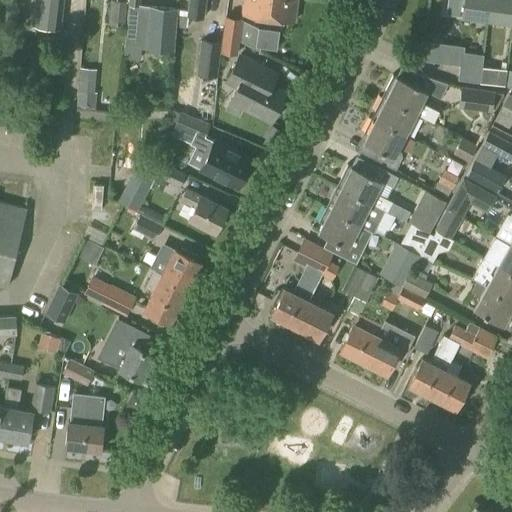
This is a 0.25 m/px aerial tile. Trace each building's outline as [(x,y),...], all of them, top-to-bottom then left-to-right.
[(42,0),(35,0),(31,29),(56,33),(61,3),(42,0)] [(126,2),(110,0),(107,25),(124,26),(126,2)] [(128,0),(128,6),(123,58),(138,59),(139,47),(145,47),(173,50),(177,9),(138,5),(138,0),(128,0)] [(189,0),(187,15),(202,17),(204,0),(189,0)] [(293,22),(296,0),(243,0),(242,14),(293,22)] [(487,18),(489,0),(453,0),(462,1),(460,15),(487,18)] [(511,21),(511,0),(489,0),(487,18),(511,21)] [(259,51),(262,30),(241,20),(241,18),(224,16),(220,52),(236,54),(238,40),(259,51)] [(215,91),(220,42),(199,40),(196,74),(209,76),(207,90),(215,91)] [(480,67),(482,67),(484,54),(461,51),(457,80),(478,83),(480,67)] [(270,121),(284,93),(257,79),(264,67),(240,55),(226,83),(236,88),(233,94),(246,100),(242,107),(270,121)] [(506,70),(482,67),(480,67),(478,83),(504,86),(506,70)] [(415,113),(415,114),(433,123),(439,112),(420,102),(426,92),(396,76),(395,77),(392,75),(381,96),(415,113)] [(496,109),(503,94),(494,93),(494,92),(460,87),(458,108),(491,112),(491,109),(496,109)] [(97,93),(77,91),(76,106),(95,108),(97,93)] [(500,110),(511,116),(511,94),(508,94),(500,110)] [(404,135),(415,114),(415,113),(381,96),(370,118),(404,135)] [(508,129),(511,121),(511,116),(500,110),(494,121),(508,129)] [(203,136),(208,123),(180,111),(173,128),(192,136),(202,140),(203,136)] [(397,148),(404,135),(370,118),(363,132),(367,133),(362,141),(372,146),(367,156),(395,170),(402,157),(400,149),(397,148)] [(511,161),(511,143),(488,131),(481,145),(511,161)] [(202,140),(192,136),(189,144),(195,146),(187,162),(199,168),(197,170),(237,189),(253,157),(213,138),(211,140),(203,136),(202,140)] [(467,162),(476,144),(461,137),(452,154),(467,162)] [(494,153),(478,144),(462,174),(492,192),(501,176),(485,167),(494,153)] [(178,187),(185,173),(162,163),(156,176),(178,187)] [(369,203),(369,204),(387,212),(392,201),(374,193),(380,181),(346,164),(336,186),(369,203)] [(153,179),(133,169),(118,200),(137,210),(139,205),(153,179)] [(448,196),(458,176),(444,169),(434,189),(448,196)] [(93,185),(92,209),(101,210),(103,186),(93,185)] [(325,208),(358,225),(360,225),(372,232),(378,221),(364,214),(369,204),(369,203),(336,186),(325,208)] [(214,233),(227,208),(200,194),(185,187),(178,201),(193,207),(187,219),(214,233)] [(489,210),(496,197),(477,187),(470,200),(489,210)] [(407,222),(410,224),(429,233),(446,202),(424,190),(407,222)] [(446,209),(460,217),(466,207),(451,199),(446,209)] [(0,284),(6,286),(25,208),(0,202),(0,284)] [(137,210),(136,212),(160,224),(163,217),(139,205),(137,210)] [(356,264),(366,244),(353,238),(360,225),(358,225),(325,208),(318,221),(321,223),(317,231),(326,236),(321,246),(333,252),(356,264)] [(455,227),(460,217),(446,209),(441,219),(455,227)] [(152,241),(160,225),(138,214),(130,229),(152,241)] [(494,236),(511,246),(511,217),(506,214),(494,236)] [(429,233),(410,224),(399,244),(395,241),(394,243),(419,255),(421,250),(430,234),(429,233)] [(511,273),(511,246),(494,236),(482,257),(511,273)] [(321,246),(303,238),(291,261),(304,267),(320,275),(328,260),(329,261),(333,252),(321,246)] [(402,287),(410,271),(413,265),(413,266),(419,255),(394,243),(385,261),(408,272),(401,287),(402,287)] [(173,250),(162,245),(150,269),(153,270),(187,287),(200,262),(197,260),(199,256),(181,248),(179,251),(173,249),(173,250)] [(426,273),(434,258),(421,250),(419,255),(413,266),(426,273)] [(511,301),(511,273),(482,257),(470,278),(476,281),(485,286),(511,301)] [(339,266),(329,261),(328,260),(320,275),(332,281),(339,266)] [(352,295),(364,270),(353,265),(341,290),(352,295)] [(308,300),(320,275),(304,267),(292,292),(283,288),(270,315),(294,327),(307,300),(308,300)] [(187,287),(153,270),(145,287),(152,291),(143,309),(169,322),(171,320),(174,321),(179,311),(176,310),(187,287)] [(364,270),(352,295),(366,302),(378,277),(364,270)] [(410,271),(402,287),(415,294),(424,298),(432,283),(410,271)] [(109,285),(92,276),(81,297),(100,306),(100,304),(126,316),(136,296),(110,283),(109,285)] [(485,286),(476,281),(469,292),(478,297),(473,307),(506,326),(511,314),(511,301),(485,286)] [(396,299),(409,305),(415,294),(402,287),(396,299)] [(390,310),(397,295),(387,290),(379,305),(390,310)] [(331,312),(308,300),(307,300),(294,327),(318,339),(331,312)] [(380,329),(383,324),(358,312),(352,323),(339,350),(362,362),(380,329)] [(0,333),(16,333),(15,315),(0,315),(0,333)] [(414,335),(385,321),(383,324),(380,329),(362,362),(386,374),(396,353),(403,357),(414,335)] [(465,330),(458,344),(486,358),(497,336),(468,322),(464,329),(465,330)] [(465,330),(464,329),(454,324),(447,337),(443,335),(429,362),(421,358),(407,384),(431,396),(445,370),(458,344),(465,330)] [(424,325),(413,347),(426,353),(437,331),(424,325)] [(83,363),(91,347),(63,335),(60,353),(83,363)] [(140,380),(153,354),(131,344),(113,335),(106,348),(125,356),(119,369),(140,380)] [(86,386),(94,370),(70,358),(62,374),(86,386)] [(0,376),(8,378),(11,363),(0,361),(0,376)] [(11,363),(8,378),(21,380),(24,365),(11,363)] [(468,382),(445,370),(431,396),(455,409),(468,382)] [(49,412),(54,386),(34,382),(29,409),(49,412)] [(3,406),(0,422),(0,436),(26,441),(32,411),(16,408),(20,390),(6,387),(3,406)] [(101,425),(105,396),(72,392),(69,421),(68,421),(65,447),(99,451),(102,425),(101,425)]
